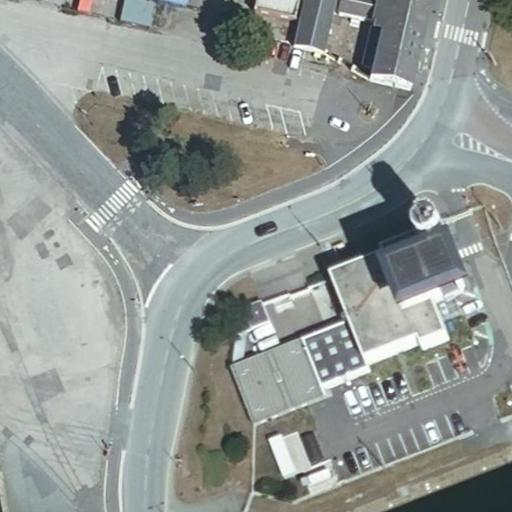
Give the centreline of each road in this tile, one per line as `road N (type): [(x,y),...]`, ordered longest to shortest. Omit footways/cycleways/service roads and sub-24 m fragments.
road 1 (tertiary): [(428,132),(390,175),(352,201),(190,275),(171,323),(149,433),(144,511)]
road 2 (tertiary): [(468,0),(428,132)]
